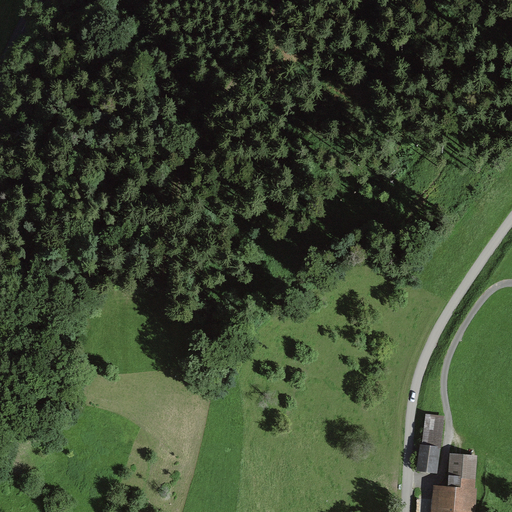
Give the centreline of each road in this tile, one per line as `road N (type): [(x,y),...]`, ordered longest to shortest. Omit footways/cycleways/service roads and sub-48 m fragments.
road 1 (unclassified): [(405,511),(424,359),(511,217)]
road 2 (track): [(511,281),(481,301),(450,356),(443,473),(411,477)]
